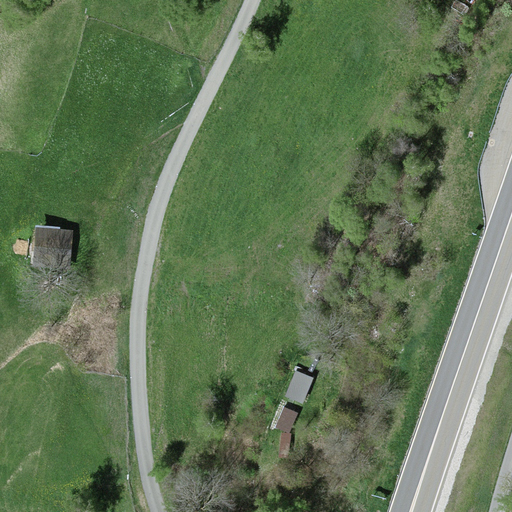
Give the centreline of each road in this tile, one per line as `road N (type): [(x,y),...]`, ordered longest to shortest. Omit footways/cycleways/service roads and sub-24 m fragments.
road 1 (unclassified): [(159,511),(138,394),(144,265),(171,167),(251,0)]
road 2 (primary): [(411,511),(511,212)]
